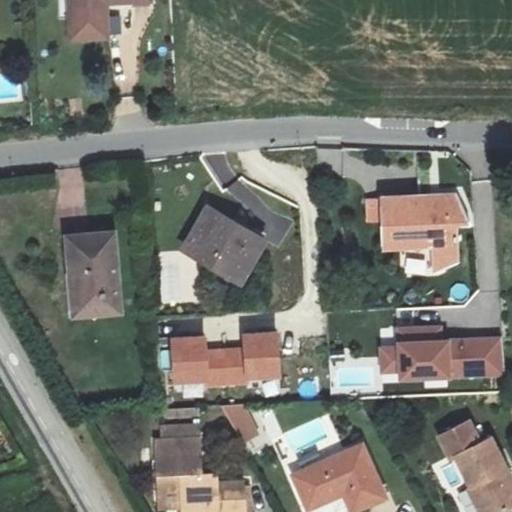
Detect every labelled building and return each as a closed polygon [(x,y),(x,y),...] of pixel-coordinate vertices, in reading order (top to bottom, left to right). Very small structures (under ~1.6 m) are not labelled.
[(72,0),(74,37),(109,35),(107,1),(124,0),(72,0)] [(382,220),(384,250),(433,248),(435,270),(456,261),(456,224),(468,224),(456,194),(367,198),(368,221),(382,220)] [(207,210),(183,249),(243,286),(267,246),(207,210)] [(67,239),(73,315),(121,311),(114,235),(67,239)] [(180,294),(180,282),(173,282),(173,263),(164,263),(163,294),(180,294)] [(499,338),(442,341),(441,327),(399,329),(399,347),(381,347),(382,372),(401,371),(401,380),(500,375),(499,338)] [(246,384),(245,379),(278,377),(275,334),(242,336),(243,347),(206,350),(206,339),(173,341),(176,383),(208,381),(209,386),(246,384)] [(244,408),(224,408),(243,443),(258,434),(244,408)] [(184,511),(244,511),(243,483),(217,484),(217,475),(200,476),(197,409),(162,411),(163,440),(157,441),(160,509),(184,508),(184,511)] [(511,477),(492,437),(480,443),(470,422),(437,438),(448,458),(453,456),(480,511),(501,511),(511,507),(511,477)] [(307,509),(343,493),(351,511),(385,497),(361,444),(292,475),(307,509)]
